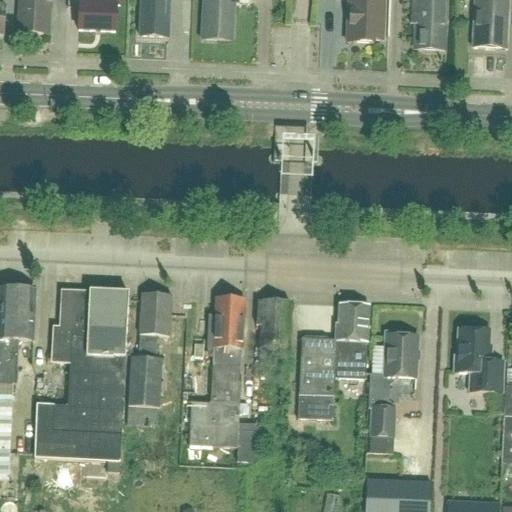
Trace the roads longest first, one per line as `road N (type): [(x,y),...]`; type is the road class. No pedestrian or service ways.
road 1 (unclassified): [(511,284),(0,261)]
road 2 (tertiary): [(297,106),(0,93)]
road 3 (tertiary): [(511,118),(297,106)]
